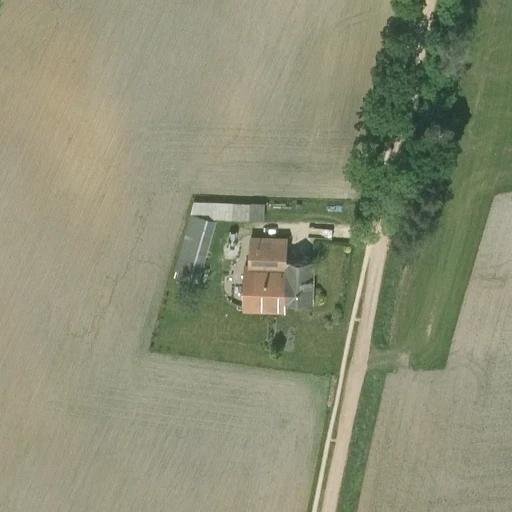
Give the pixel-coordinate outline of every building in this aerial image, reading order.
[(196,200),(191,218),(216,219),(217,218),(250,220),(250,203),(196,200)] [(191,218),(185,237),(211,237),(216,219),(191,218)] [(211,237),(185,237),(175,270),(201,277),(211,237)] [(279,283),(280,239),(251,238),(250,266),(245,265),(244,309),(275,310),(276,300),(276,283),(279,283)] [(288,239),(280,239),(279,283),(276,283),(276,300),(312,302),(314,260),(287,259),(288,239)]
